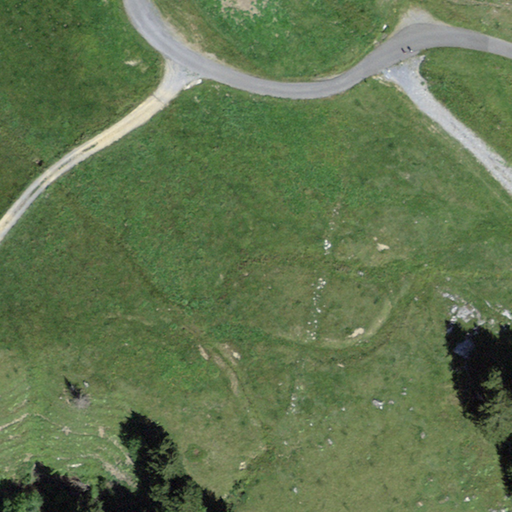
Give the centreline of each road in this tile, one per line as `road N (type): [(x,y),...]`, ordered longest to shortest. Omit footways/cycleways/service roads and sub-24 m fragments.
road 1 (unclassified): [(135,0),(160,40),(184,56),(287,91),(345,83),(412,39),(437,35),(511,54)]
road 2 (track): [(0,230),(49,176),(159,101),(184,56)]
